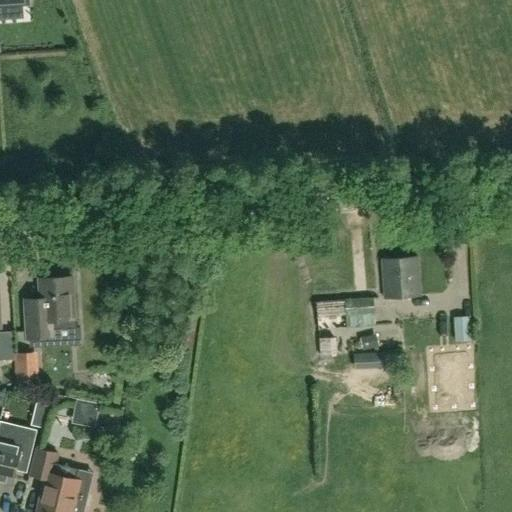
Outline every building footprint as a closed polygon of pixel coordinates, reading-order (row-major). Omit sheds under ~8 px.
[(422,295),(419,257),(382,260),(385,298),(422,295)] [(38,278),(39,297),(24,298),(26,337),(52,336),(52,320),(73,319),(71,277),(38,278)] [(340,328),(339,300),(305,302),(306,328),(300,328),(302,358),(336,356),(334,328),(340,328)] [(476,312),(459,312),(460,341),(477,341),(476,312)] [(0,359),(14,359),(12,331),(0,331),(0,359)] [(43,372),(42,347),(19,348),(20,373),(43,372)] [(361,368),(386,364),(384,352),(359,356),(361,368)] [(57,405),(52,438),(87,443),(89,428),(97,429),(98,421),(74,418),(76,408),(57,405)] [(34,432),(21,429),(0,423),(0,481),(9,483),(14,460),(27,463),(34,432)] [(52,481),(56,465),(59,453),(36,447),(29,475),(52,481)] [(84,511),(89,495),(76,492),(74,491),(79,469),(58,464),(56,474),(53,486),(42,483),(38,500),(42,501),(39,511),(84,511)]
